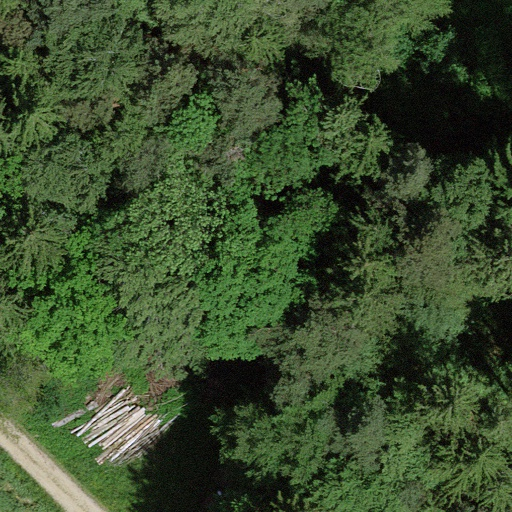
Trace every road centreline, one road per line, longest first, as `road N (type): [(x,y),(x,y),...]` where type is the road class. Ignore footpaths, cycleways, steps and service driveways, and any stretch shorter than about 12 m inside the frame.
road 1 (track): [(416,158),(218,409),(151,511)]
road 2 (track): [(202,0),(511,229)]
road 3 (track): [(0,426),(86,511)]
